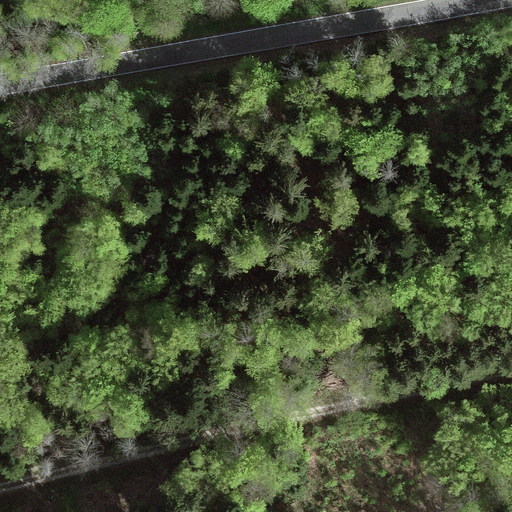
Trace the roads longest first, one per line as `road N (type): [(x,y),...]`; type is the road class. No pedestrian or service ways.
road 1 (track): [(0,482),(511,371)]
road 2 (tertiary): [(504,0),(0,86)]
